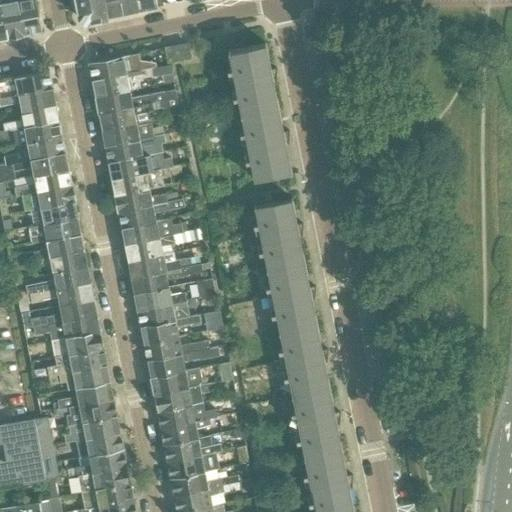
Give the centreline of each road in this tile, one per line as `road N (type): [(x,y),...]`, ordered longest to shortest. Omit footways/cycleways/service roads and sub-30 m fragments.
road 1 (residential): [(384,511),(283,5)]
road 2 (residential): [(63,45),(158,511)]
road 3 (residential): [(283,5),(63,45)]
